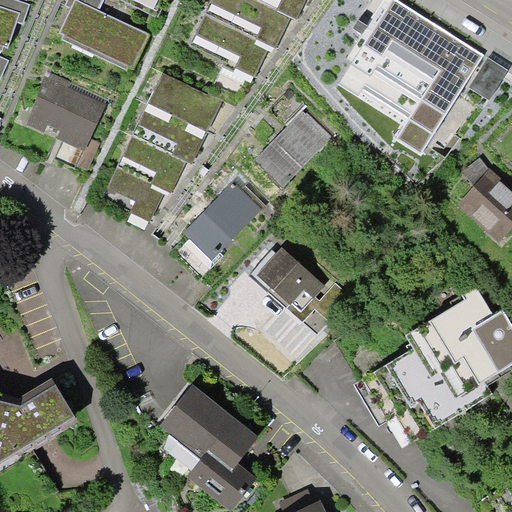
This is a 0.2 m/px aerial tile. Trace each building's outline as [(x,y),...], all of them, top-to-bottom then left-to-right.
[(0,0),(0,50),(2,51),(4,46),(8,47),(17,22),(23,24),(30,4),(15,0),(0,0)] [(103,0),(67,0),(65,5),(70,8),(59,32),(64,34),(62,39),(127,69),(128,65),(134,68),(150,34),(99,10),(103,0)] [(123,0),(157,17),(165,0),(123,0)] [(312,0),(210,0),(189,46),(224,62),(213,83),(235,95),(244,80),(251,83),(255,76),(257,77),(312,0)] [(421,155),(485,55),(397,0),(370,0),(353,28),(362,34),(346,58),(353,62),(339,84),(404,125),(395,139),(421,155)] [(0,78),(0,79),(9,60),(0,56),(0,78)] [(508,70),(488,58),(470,87),(490,100),(508,70)] [(70,81),(48,72),(25,124),(63,141),(84,150),(85,151),(91,139),(106,104),(67,86),(70,81)] [(235,106),(162,72),(102,197),(150,223),(235,106)] [(108,98),(70,81),(67,86),(106,104),(108,98)] [(306,113),(303,111),(255,160),(283,187),(332,137),(307,112),(306,113)] [(100,143),(91,139),(85,151),(84,150),(77,165),(88,170),(100,143)] [(84,150),(63,141),(55,159),(75,168),(77,165),(84,150)] [(462,171),(475,185),(489,169),(480,158),(462,171)] [(237,184),(242,188),(250,181),(236,168),(213,191),(219,197),(233,183),(235,186),(237,184)] [(511,228),(511,187),(490,168),(489,169),(475,185),(458,204),(500,242),(511,228)] [(235,186),(233,183),(219,197),(184,232),(190,238),(212,260),(220,252),(262,209),(242,188),(237,184),(235,186)] [(223,256),(220,252),(212,260),(190,238),(185,244),(211,268),(223,256)] [(326,286),(282,247),(257,275),(290,305),(304,290),(314,299),(326,286)] [(413,348),(353,384),(379,426),(387,421),(403,448),(493,394),(485,381),(511,364),(511,323),(503,309),(494,315),(476,285),(462,294),(465,299),(405,335),(413,348)] [(0,473),(79,422),(52,378),(19,397),(0,392),(0,473)] [(259,436),(192,384),(159,427),(201,460),(187,477),(231,511),(257,477),(238,462),(259,436)] [(511,511),(511,481),(481,499),(488,511),(511,511)] [(279,502),(283,511),(292,511),(314,503),(308,489),(279,502)] [(326,511),(320,500),(314,503),(292,511),(326,511)]
